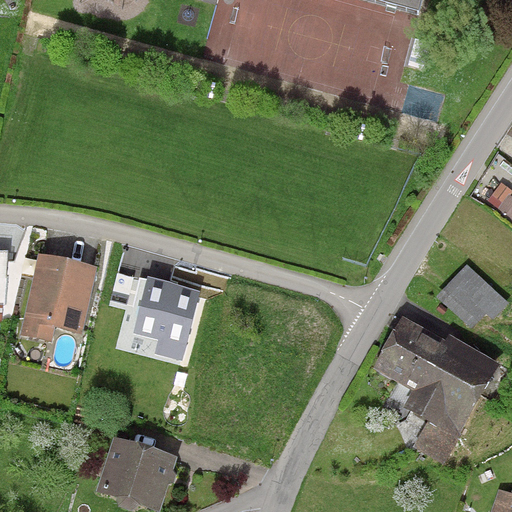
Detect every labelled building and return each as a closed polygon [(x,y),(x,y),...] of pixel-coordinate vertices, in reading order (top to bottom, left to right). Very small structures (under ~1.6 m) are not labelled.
[(354,0),(417,17),(421,0),(354,0)] [(511,205),(506,201),(498,211),(511,221),(511,205)] [(27,322),(76,334),(90,275),(41,264),(27,322)] [(511,312),(511,308),(474,274),(450,302),(490,337),(511,312)] [(198,292),(149,280),(135,332),(161,338),(157,352),(181,359),(198,292)] [(414,452),(438,467),(487,380),(442,355),(446,348),(418,332),(414,339),(403,332),(382,369),(421,392),(410,412),(431,424),(414,452)] [(137,506),(154,511),(169,465),(116,447),(100,494),(118,499),(125,493),(135,496),(137,506)]
